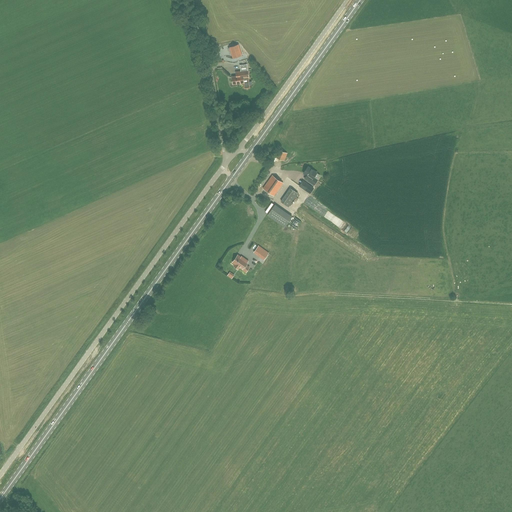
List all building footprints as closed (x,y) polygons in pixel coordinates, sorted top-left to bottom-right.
[(230,47),(233,58),(241,55),(238,45),(230,47)] [(236,76),(232,77),(233,84),(243,83),(248,82),(247,78),(249,78),(248,71),(247,64),(240,65),(241,71),(235,72),(236,76)] [(284,161),(287,153),(279,150),(276,157),(284,161)] [(317,173),(308,167),(303,173),(309,177),(306,180),(314,185),(317,180),(313,177),(317,173)] [(274,196),(283,183),(272,175),(263,188),(274,196)] [(303,181),(299,186),(310,193),(313,188),(303,181)] [(290,188),(281,201),(289,207),(298,193),(290,188)] [(310,206),(314,200),(308,197),(305,203),(310,206)] [(292,217),(275,205),(268,215),(285,227),(292,217)] [(268,253),(259,246),(254,252),(264,259),(268,253)] [(244,260),(245,259),(242,257),(241,258),(238,255),(233,262),(236,265),(234,267),(238,269),(240,267),(246,272),(249,267),(246,265),(248,262),(244,260)]
